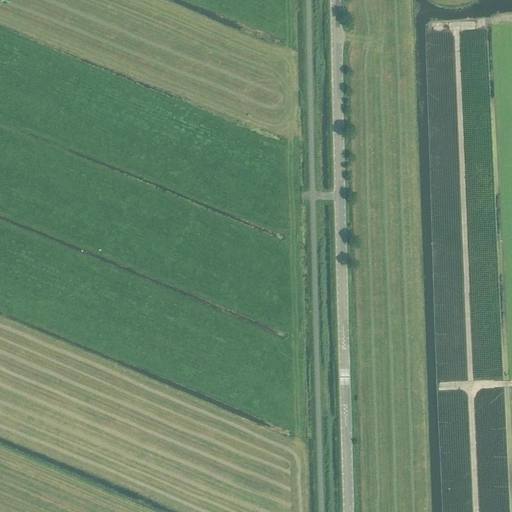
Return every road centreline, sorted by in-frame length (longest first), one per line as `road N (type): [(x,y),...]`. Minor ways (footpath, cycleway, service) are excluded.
road 1 (tertiary): [(347,511),(334,0)]
road 2 (track): [(475,511),(455,26)]
